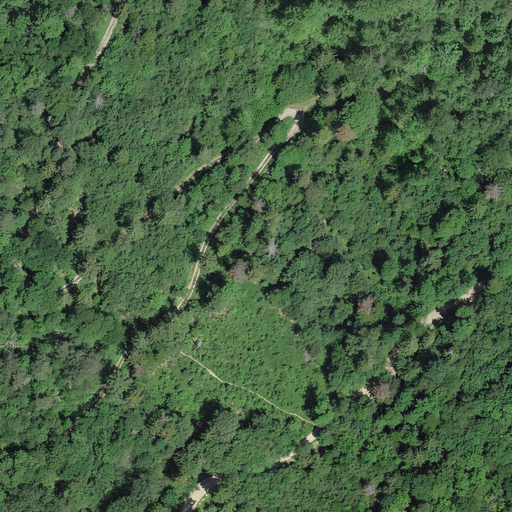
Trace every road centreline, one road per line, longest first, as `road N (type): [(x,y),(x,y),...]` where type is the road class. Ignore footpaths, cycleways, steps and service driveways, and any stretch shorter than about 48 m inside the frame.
road 1 (track): [(11,511),(111,385),(134,343),(184,307),(210,237),(302,115),(288,112),(187,181),(75,285),(57,293),(28,289),(17,275),(18,252),(53,188),(62,123),(77,86),(107,44),(122,0)]
road 2 (track): [(186,511),(198,488),(216,476),(267,465),(321,427),(428,313),(511,272)]
road 3 (track): [(302,115),(329,93),(447,47),(511,4)]
